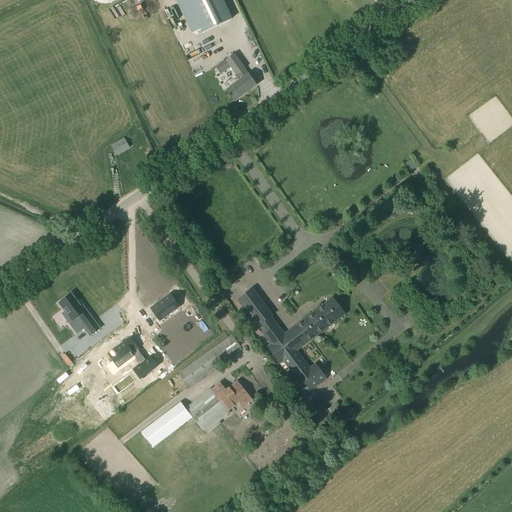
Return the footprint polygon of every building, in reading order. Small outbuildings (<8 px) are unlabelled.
[(177,0),(194,33),(202,29),(204,33),(231,20),(221,0),(177,0)] [(235,55),(226,61),(240,81),(233,87),(226,91),(234,102),(256,86),(249,75),(235,55)] [(116,156),(129,148),(124,140),(111,147),(116,156)] [(269,348),(281,364),(284,361),(297,379),(296,380),(306,394),(326,379),(316,365),(309,371),(294,351),(315,335),(316,337),(322,332),(319,328),(312,334),(304,323),(284,338),(269,319),(273,316),(253,290),(238,301),(272,345),(269,348)] [(71,295),(59,304),(65,313),(62,315),(77,334),(84,329),(90,337),(100,330),(82,306),(81,307),(77,303),(71,295)] [(171,295),(151,309),(160,321),(179,307),(171,295)] [(304,323),(312,334),(319,328),(322,332),(327,328),(326,326),(334,320),(335,322),(345,315),(333,299),(304,321),(305,322),(304,323)] [(118,345),(108,352),(119,367),(135,355),(141,363),(134,368),(141,378),(158,365),(151,356),(146,360),(138,349),(140,347),(131,336),(124,341),(125,342),(119,347),(118,345)] [(179,374),(188,388),(225,362),(223,359),(239,347),(232,336),(179,374)] [(243,407),(252,401),(237,383),(226,392),(220,384),(188,409),(204,430),(229,411),(229,412),(240,404),(243,407)] [(334,418),(321,401),(310,409),(323,426),(334,418)]
